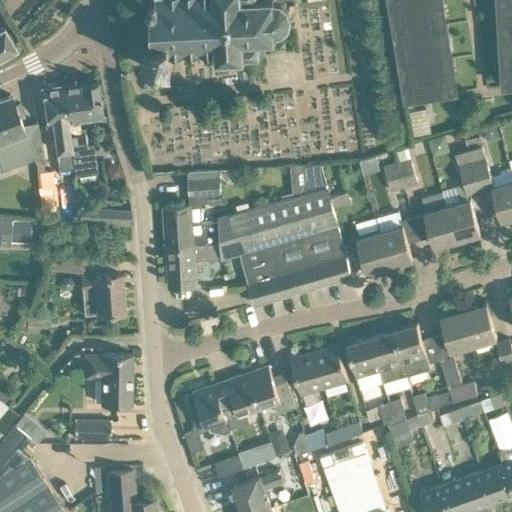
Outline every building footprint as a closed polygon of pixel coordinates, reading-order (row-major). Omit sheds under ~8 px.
[(149,0),(149,1),(149,4),(151,7),(151,14),(148,14),(149,30),(152,30),(153,41),(143,42),(147,67),(172,64),(171,53),(214,51),(214,60),(219,59),(218,58),(226,58),(225,62),(236,62),(236,58),(243,57),(244,58),(245,58),(245,56),(260,55),(260,53),(262,51),(264,48),(265,47),(265,44),(264,41),(263,38),(276,38),(275,34),(283,32),(290,25),(293,16),(290,7),(283,0),(149,0)] [(388,0),(405,99),(412,98),(455,91),(452,71),(447,72),(445,59),(450,58),(447,38),(442,38),(440,25),(444,24),(441,4),(436,5),(435,0),(388,0)] [(511,0),(500,0),(501,12),(506,11),(507,23),(502,23),(503,42),(508,41),(508,53),(504,53),(505,72),(510,71),(510,83),(505,83),(505,85),(506,86),(511,85),(511,0)] [(0,27),(0,55),(15,46),(3,25),(0,27)] [(62,84),(73,163),(75,175),(98,172),(93,142),(86,143),(85,132),(81,132),(79,118),(102,115),(97,79),(62,84)] [(52,166),(73,163),(62,84),(42,87),(44,107),(47,123),(57,121),(59,135),(55,136),(57,149),(50,150),(52,166)] [(0,170),(33,159),(34,161),(42,159),(35,119),(23,124),(19,114),(23,112),(20,102),(15,104),(11,94),(0,98),(0,170)] [(412,108),(415,131),(431,128),(428,106),(412,108)] [(468,148),(480,188),(492,184),(494,184),(482,144),(468,148)] [(400,160),(397,161),(405,186),(418,182),(409,146),(397,150),(400,160)] [(468,148),(455,151),(467,192),(480,188),(468,148)] [(364,169),(379,168),(379,154),(363,155),(364,169)] [(304,162),(305,188),(327,182),(326,177),(321,161),(304,162)] [(405,186),(397,161),(385,164),(392,189),(405,186)] [(511,215),(511,166),(500,170),(503,181),(494,184),(492,184),(502,219),(511,215)] [(37,171),(38,186),(54,185),(53,170),(37,171)] [(164,206),(166,246),(210,243),(208,225),(213,220),(203,221),(201,201),(222,200),(222,196),(221,175),(188,177),(190,199),(190,204),(164,206)] [(220,220),(222,255),(241,250),(256,303),(353,274),(327,185),(219,217),(220,220)] [(347,186),(333,191),(338,205),(351,201),(347,186)] [(448,203),(444,190),(422,196),(426,210),(424,210),(434,245),(458,238),(448,203)] [(471,197),(448,203),(458,238),(481,231),(471,197)] [(80,220),(130,224),(131,209),(81,206),(80,220)] [(376,215),(380,229),(390,264),(413,257),(399,209),(376,215)] [(0,242),(10,244),(11,216),(0,215),(0,242)] [(207,256),(222,255),(220,220),(213,220),(208,225),(210,243),(166,246),(169,285),(197,283),(195,250),(207,249),(207,256)] [(390,264),(380,229),(357,236),(367,271),(390,264)] [(49,265),(81,269),(83,257),(51,253),(49,265)] [(94,274),(82,275),(83,287),(84,313),(123,310),(120,272),(94,274)] [(228,277),(204,278),(205,290),(229,289),(228,277)] [(487,301),(464,308),(474,342),(497,336),(487,301)] [(474,342),(464,308),(441,315),(451,349),(474,342)] [(27,330),(47,331),(48,315),(27,314),(27,330)] [(418,321),(394,328),(407,373),(431,366),(418,321)] [(394,328),(371,335),(384,380),(407,373),(394,328)] [(347,342),(361,387),(384,380),(371,335),(347,342)] [(511,377),(511,343),(510,337),(496,341),(507,378),(511,377)] [(338,343),(314,349),(324,385),(348,378),(338,343)] [(324,385),(314,349),(290,356),(301,392),(324,385)] [(100,403),(131,403),(132,352),(115,351),(83,352),(83,377),(100,377),(100,403)] [(462,379),(454,353),(441,357),(448,383),(462,379)] [(269,362),(248,370),(260,404),(273,399),(277,411),(296,405),(287,378),(276,382),(269,362)] [(227,415),(227,416),(231,427),(250,421),(246,409),(260,404),(248,370),(216,381),(227,415)] [(474,379),(460,384),(463,395),(478,391),(474,379)] [(227,416),(227,415),(216,381),(194,388),(198,400),(189,403),(197,426),(207,422),(210,430),(225,433),(232,431),(231,427),(227,416)] [(463,395),(460,384),(449,387),(453,398),(463,395)] [(45,390),(45,403),(57,404),(57,390),(45,390)] [(427,395),(430,406),(442,402),(438,391),(427,395)] [(490,395),(494,406),(505,402),(502,391),(490,395)] [(389,399),(394,410),(404,407),(400,395),(389,399)] [(0,398),(0,415),(9,405),(1,398),(0,398)] [(389,399),(379,403),(383,414),(394,410),(389,399)] [(471,401),(460,406),(464,416),(475,412),(471,401)] [(464,416),(460,406),(449,410),(453,420),(464,416)] [(394,410),(383,414),(385,420),(387,420),(389,424),(397,421),(394,410)] [(418,413),(417,414),(421,424),(430,421),(426,411),(418,413)] [(397,421),(389,424),(393,434),(421,424),(417,414),(407,417),(397,421)] [(74,436),(110,436),(110,418),(74,418),(74,436)] [(348,423),(337,427),(341,438),(352,434),(363,430),(359,419),(348,423)] [(341,438),(337,427),(326,431),(330,441),(341,438)] [(297,453),(310,448),(304,429),(299,431),(294,444),(297,453)] [(0,511),(66,511),(65,510),(29,455),(21,447),(4,434),(0,439),(0,511)] [(343,448),(365,511),(389,511),(389,508),(385,510),(369,467),(373,465),(364,441),(343,448)] [(503,460),(503,461),(511,486),(511,442),(499,447),(503,460)] [(256,447),(240,453),(244,465),(261,460),(256,447)] [(365,511),(343,448),(322,456),(331,480),(335,479),(346,511),(365,511)] [(215,461),(219,473),(244,465),(240,453),(215,461)] [(511,486),(503,461),(483,468),(494,500),(511,493),(511,486)] [(249,477),(230,484),(239,511),(273,511),(265,486),(284,479),(280,467),(261,474),(260,473),(249,477)] [(105,470),(108,511),(129,509),(129,511),(155,511),(155,498),(135,499),(133,468),(105,470)] [(483,468),(462,475),(474,507),(494,500),(483,468)] [(462,475),(442,482),(452,511),(459,511),(474,507),(462,475)] [(452,511),(442,482),(421,490),(429,511),(452,511)]
